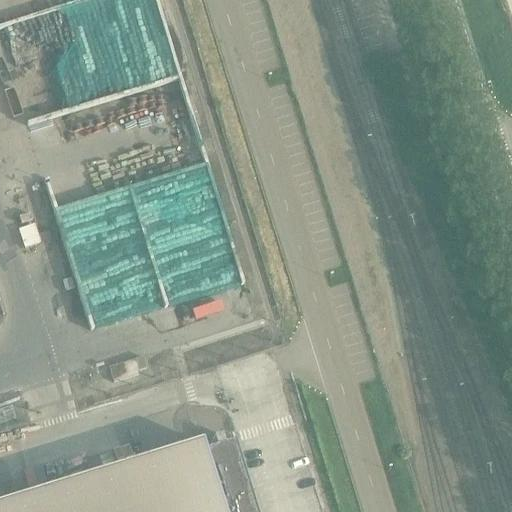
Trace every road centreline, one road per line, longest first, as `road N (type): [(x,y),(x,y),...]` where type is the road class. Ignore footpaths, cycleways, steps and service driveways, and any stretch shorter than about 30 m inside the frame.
road 1 (unknown): [(0,167),(114,129),(131,134),(193,316),(37,365),(68,438)]
road 2 (unclassified): [(378,511),(221,0)]
road 3 (unclassified): [(511,221),(443,0)]
road 4 (unknown): [(254,383),(68,438)]
road 5 (unknown): [(254,383),(289,511)]
